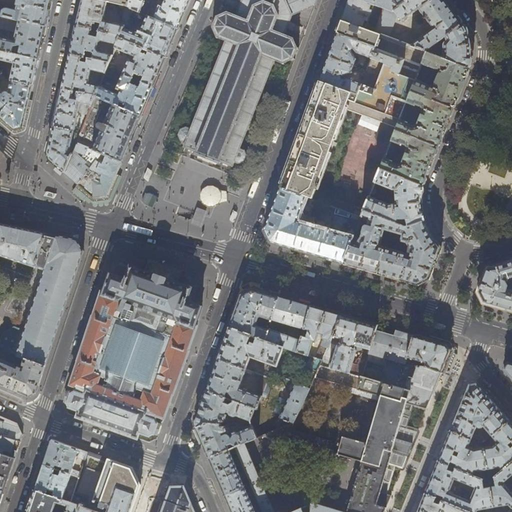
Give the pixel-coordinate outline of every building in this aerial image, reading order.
[(1,17),(45,27),(51,0),(18,0),(16,10),(7,8),(6,8),(5,8),(4,9),(3,9),(3,10),(2,11),(2,12),(1,17)] [(82,0),(77,26),(120,36),(124,29),(132,9),(132,8),(128,7),(125,7),(121,25),(103,20),(108,2),(97,0),(82,0)] [(130,0),(128,7),(132,8),(132,9),(141,13),(145,2),(140,0),(130,0)] [(154,19),(178,29),(185,11),(189,0),(163,0),(166,1),(164,6),(161,4),(154,19)] [(201,156),(214,161),(218,162),(218,163),(220,164),(221,162),(220,162),(220,161),(231,165),(231,166),(232,167),(233,166),(234,165),(233,164),(234,162),(239,163),(245,160),(247,155),(245,150),(240,148),(248,127),(249,128),(249,126),(257,105),(258,103),(257,103),(266,82),(266,83),(267,81),(266,80),(275,60),(282,63),(282,64),(284,64),(284,63),(292,59),(293,60),(295,59),(294,58),(295,54),(297,50),(299,50),(298,48),(296,48),(293,39),(294,38),(293,37),(291,38),(285,35),(287,29),(292,31),(294,28),(295,23),(290,21),(292,15),(315,6),(316,0),(241,0),(241,2),(236,0),(234,4),(233,8),(238,10),(236,16),(228,13),(228,11),(226,11),(226,13),(218,16),(217,15),(216,17),(217,18),(214,26),(212,26),(212,28),(214,28),(217,35),(216,37),(217,38),(219,37),(226,40),(218,61),(217,61),(216,63),(217,63),(209,84),(208,83),(207,85),(208,86),(200,106),(199,106),(199,107),(199,108),(191,129),(187,127),(181,129),(178,134),(181,140),(186,142),(184,146),(184,147),(185,148),(186,147),(196,152),(195,154),(197,155),(197,154),(201,156)] [(383,8),(359,0),(349,0),(346,8),(341,21),(374,33),(383,8)] [(359,0),(383,8),(393,12),(398,8),(392,0),(359,0)] [(393,12),(383,8),(374,33),(387,38),(397,15),(401,21),(403,21),(419,10),(433,29),(410,46),(425,52),(444,38),(462,24),(447,3),(444,0),(408,0),(398,8),(393,12)] [(19,44),(22,44),(20,54),(38,59),(43,38),(45,27),(1,17),(0,16),(0,47),(12,52),(14,45),(19,44)] [(120,39),(165,58),(172,43),(178,29),(154,19),(148,16),(141,31),(146,34),(144,38),(124,29),(120,36),(120,39)] [(374,33),(341,21),(339,26),(337,34),(375,48),(371,58),(370,62),(366,71),(364,77),(361,84),(357,94),(319,81),(315,93),(301,131),(289,165),(280,188),(310,199),(324,204),(361,218),(364,210),(315,192),(345,109),(396,128),(400,119),(406,103),(411,92),(415,80),(422,64),(426,53),(426,52),(425,52),(410,46),(387,38),(374,33)] [(465,29),(462,24),(444,38),(445,43),(444,43),(443,44),(442,45),(442,46),(442,59),(468,69),(469,66),(470,64),(470,61),(471,58),(471,55),(471,51),(471,49),(470,47),(470,45),(470,42),(469,38),(467,35),(465,29)] [(70,55),(109,64),(112,55),(100,52),(97,48),(99,43),(101,41),(117,45),(120,39),(120,36),(77,26),(70,55)] [(375,48),(337,34),(333,45),(328,57),(353,66),(356,59),(351,50),(353,48),(357,53),(371,58),(375,48)] [(123,74),(153,87),(160,70),(165,58),(120,39),(117,45),(116,47),(116,48),(137,57),(135,62),(129,60),(123,74)] [(11,81),(32,86),(35,72),(38,59),(20,54),(12,52),(0,47),(0,60),(2,59),(15,64),(14,67),(11,66),(10,71),(6,70),(6,73),(12,74),(11,81)] [(442,59),(426,53),(422,64),(440,71),(434,87),(415,80),(411,92),(453,109),(460,90),(468,69),(442,59)] [(62,89),(95,97),(99,87),(88,85),(90,76),(93,76),(93,73),(90,73),(91,70),(105,73),(109,64),(70,55),(62,89)] [(353,66),(328,57),(324,69),(319,81),(357,94),(361,84),(347,79),(341,80),(341,77),(351,73),(353,66)] [(95,97),(141,116),(147,101),(153,87),(123,74),(117,89),(122,91),(120,95),(100,87),(99,87),(95,97)] [(0,116),(15,130),(22,127),(32,86),(11,81),(2,79),(0,81),(0,116)] [(53,127),(74,132),(79,113),(88,115),(95,97),(62,89),(53,127)] [(453,109),(411,92),(406,103),(415,106),(416,105),(421,107),(423,110),(421,113),(418,121),(417,125),(414,126),(409,123),(400,119),(396,128),(395,131),(438,147),(445,128),(453,109)] [(121,162),(131,138),(141,116),(95,97),(88,115),(82,130),(81,133),(77,143),(101,153),(107,156),(121,162)] [(55,164),(64,172),(72,155),(69,154),(74,132),(53,127),(50,141),(47,153),(50,160),(55,164)] [(438,147),(395,131),(391,142),(399,145),(400,144),(406,147),(407,148),(406,153),(405,152),(402,159),(403,160),(401,164),(398,165),(393,163),(393,161),(385,158),(380,169),(423,186),(429,167),(438,147)] [(71,178),(78,185),(90,169),(84,165),(87,162),(92,167),(97,160),(101,153),(77,143),(72,155),(64,172),(71,178)] [(95,202),(109,200),(114,191),(114,189),(120,176),(116,174),(121,162),(107,156),(105,160),(103,159),(101,161),(99,161),(97,160),(92,167),(90,169),(78,185),(86,191),(84,193),(95,202)] [(423,186),(380,169),(375,182),(395,190),(396,203),(388,204),(369,197),(364,210),(388,220),(397,224),(399,220),(407,219),(408,227),(424,221),(423,218),(422,209),(421,204),(421,200),(421,195),(422,192),(423,186)] [(226,201),(222,186),(200,192),(203,206),(226,201)] [(310,199),(280,188),(271,212),(264,232),(270,242),(283,246),(323,258),(343,263),(352,241),(360,220),(361,218),(324,204),(321,218),(325,219),(322,229),(318,228),(301,223),(310,199)] [(142,205),(147,207),(151,197),(147,195),(144,196),(141,202),(142,205)] [(207,210),(197,207),(191,224),(201,227),(207,210)] [(388,220),(364,210),(361,218),(360,220),(371,224),(370,227),(367,226),(366,226),(365,226),(364,227),(361,237),(366,239),(365,241),(364,241),(363,242),(362,242),(361,244),(352,241),(343,263),(358,268),(372,272),(382,240),(385,230),(388,220)] [(397,224),(388,220),(385,230),(402,236),(401,241),(407,243),(412,252),(412,253),(411,254),(411,255),(406,254),(407,250),(405,247),(382,240),(372,272),(395,278),(418,285),(429,279),(436,260),(442,248),(440,247),(437,243),(433,239),(430,233),(427,228),(424,221),(408,227),(407,227),(397,224)] [(0,343),(0,350),(45,366),(50,352),(83,251),(77,241),(67,238),(20,228),(0,223),(0,254),(36,268),(36,267),(46,270),(25,332),(19,349),(0,343)] [(153,434),(157,435),(161,424),(160,424),(157,424),(155,420),(157,416),(164,418),(173,394),(174,394),(179,377),(183,368),(189,351),(188,351),(192,342),(197,326),(195,325),(202,307),(186,302),(190,291),(191,288),(176,283),(181,272),(149,260),(145,272),(131,267),(129,270),(126,280),(111,274),(104,293),(102,292),(94,317),(93,317),(79,360),(71,386),(73,386),(77,387),(76,390),(75,390),(72,392),(68,391),(64,402),(68,403),(70,407),(79,411),(77,417),(138,439),(140,433),(149,436),(153,434)] [(507,263),(502,264),(498,265),(493,266),(488,266),(477,292),(483,303),(495,307),(511,311),(511,260),(511,261),(507,263)] [(253,285),(252,289),(262,292),(279,297),(280,293),(253,285)] [(262,292),(252,289),(241,295),(236,310),(229,328),(266,341),(279,297),(262,292)] [(311,306),(294,301),(279,297),(266,341),(284,347),(297,352),(311,306)] [(326,310),(311,306),(297,352),(308,355),(312,340),(315,341),(318,332),(321,333),(320,336),(322,337),(322,338),(323,338),(315,358),(322,360),(342,315),(326,310)] [(356,319),(342,315),(322,360),(320,364),(362,376),(369,355),(362,353),(355,363),(353,363),(356,351),(361,350),(362,348),(370,350),(376,330),(377,325),(370,323),(356,319)] [(3,333),(1,340),(0,343),(19,349),(25,332),(13,328),(3,333)] [(284,347),(266,341),(229,328),(224,343),(218,359),(246,369),(250,357),(270,364),(277,367),(284,347)] [(385,333),(376,330),(370,350),(369,354),(387,359),(394,336),(385,333)] [(395,330),(394,336),(387,359),(380,382),(398,387),(405,364),(413,335),(404,333),(395,330)] [(428,340),(413,335),(405,364),(409,365),(411,358),(426,363),(425,367),(442,373),(446,362),(450,352),(447,345),(428,340)] [(429,336),(428,340),(447,345),(450,352),(446,362),(442,373),(444,373),(452,351),(448,341),(429,336)] [(0,384),(25,395),(37,390),(39,385),(45,366),(0,350),(0,353),(24,364),(22,370),(0,359),(0,384)] [(320,364),(322,360),(315,358),(310,356),(306,366),(317,371),(320,364)] [(252,372),(246,369),(218,359),(212,375),(207,391),(256,408),(257,408),(261,395),(240,387),(245,372),(251,374),(252,372)] [(425,368),(409,365),(405,364),(398,387),(380,382),(362,376),(358,390),(382,397),(368,444),(344,437),(339,455),(362,462),(347,511),(338,511),(312,504),(313,498),(262,484),(273,511),(293,511),(302,508),(311,505),(309,511),(384,511),(391,496),(387,494),(394,471),(396,466),(402,467),(407,456),(413,443),(412,443),(417,432),(407,429),(414,405),(427,409),(435,388),(442,373),(425,367),(425,368)] [(279,417),(280,428),(293,422),(309,388),(295,382),(279,417)] [(457,414),(450,431),(471,440),(477,427),(478,427),(479,427),(480,428),(482,427),(483,426),(492,436),(509,422),(492,402),(476,384),(469,384),(457,414)] [(251,420),(256,408),(207,391),(201,406),(195,424),(197,428),(207,423),(221,424),(222,422),(225,422),(228,415),(224,413),(225,413),(226,413),(227,412),(230,412),(230,415),(235,417),(237,415),(251,420)] [(0,435),(20,442),(22,435),(20,430),(17,423),(0,416),(0,435)] [(293,422),(280,428),(263,435),(308,449),(309,446),(332,452),(333,446),(311,440),(311,439),(291,433),(293,423),(293,422)] [(511,424),(509,422),(492,436),(497,442),(493,446),(483,448),(487,470),(498,468),(501,472),(511,462),(511,424)] [(222,426),(221,424),(207,423),(197,428),(203,443),(210,458),(229,450),(235,447),(244,443),(258,437),(252,425),(239,432),(236,430),(232,432),(231,435),(229,435),(228,434),(227,434),(226,435),(226,434),(229,432),(226,426),(222,426)] [(471,440),(450,431),(444,446),(438,461),(474,476),(476,471),(487,470),(483,448),(475,449),(468,446),(471,440)] [(0,435),(0,502),(7,480),(20,442),(0,435)] [(71,474),(79,477),(81,472),(73,469),(77,456),(85,459),(87,453),(52,441),(48,453),(44,465),(71,474)] [(261,481),(244,443),(235,447),(252,485),(261,481)] [(245,488),(229,450),(210,458),(218,477),(226,496),(245,488)] [(131,468),(87,452),(87,453),(85,459),(81,472),(79,477),(72,498),(71,502),(81,506),(98,511),(131,511),(135,502),(141,485),(131,468)] [(482,479),(474,476),(438,461),(431,478),(424,494),(469,511),(477,511),(478,510),(493,507),(490,487),(484,488),(482,479)] [(494,478),(496,486),(490,487),(493,507),(509,505),(511,508),(511,462),(501,472),(494,478)] [(36,490),(71,502),(72,498),(64,495),(71,474),(44,465),(40,477),(36,490)] [(273,511),(262,484),(261,481),(252,485),(263,511),(273,511)] [(194,511),(184,487),(172,488),(163,511),(194,511)] [(255,511),(245,488),(226,496),(232,511),(255,511)] [(65,511),(78,511),(81,506),(71,502),(36,490),(32,501),(28,511),(30,511),(53,511),(57,503),(68,506),(65,511)] [(469,511),(424,494),(418,509),(416,511),(442,511),(443,511),(444,511),(469,511)]
